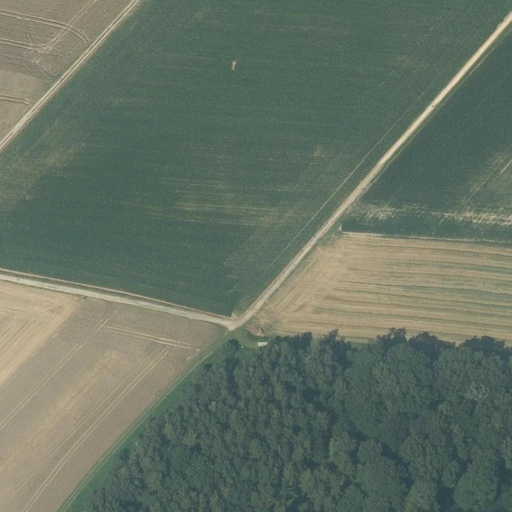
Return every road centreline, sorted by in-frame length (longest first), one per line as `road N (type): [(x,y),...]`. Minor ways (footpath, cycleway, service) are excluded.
road 1 (track): [(232,325),(511,14)]
road 2 (track): [(511,430),(420,407),(398,413),(303,489),(235,511)]
road 3 (track): [(231,326),(245,337),(511,364)]
road 4 (track): [(79,511),(231,326)]
road 5 (track): [(0,276),(232,325)]
road 6 (track): [(135,0),(0,146)]
